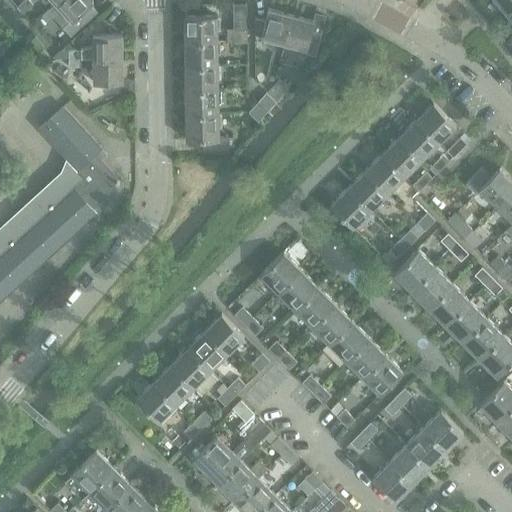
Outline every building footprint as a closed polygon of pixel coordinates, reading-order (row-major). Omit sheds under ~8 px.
[(29,0),(24,0),(17,7),(23,13),(33,4),(29,0)] [(57,0),(56,2),(42,15),(48,22),(53,17),(70,35),(97,11),(91,3),(93,1),(92,0),(57,0)] [(511,0),(495,0),(506,13),(511,8),(511,0)] [(233,3),(233,28),(233,29),(247,29),(246,3),(233,3)] [(260,35),(260,36),(283,42),(291,14),(268,8),(265,20),(254,17),(255,34),(260,35)] [(311,30),(314,20),(291,14),(283,42),(307,49),(305,53),(315,56),(321,33),(311,30)] [(42,15),(33,24),(40,30),(48,22),(42,15)] [(216,16),(184,16),(184,41),(216,40),(216,16)] [(247,43),(247,29),(233,29),(233,28),(227,28),(227,40),(233,40),(233,43),(247,43)] [(122,57),(122,34),(93,34),(93,48),(80,48),(80,50),(68,50),(68,58),(81,58),(93,58),(122,57)] [(185,65),(216,65),(216,40),(184,41),(185,65)] [(93,58),(93,82),(123,81),(122,57),(93,58)] [(68,67),(81,66),(81,58),(68,58),(68,67)] [(216,89),(216,65),(185,65),(185,89),(216,89)] [(279,78),(273,85),(283,93),(289,87),(279,78)] [(273,85),(268,91),(278,99),(283,93),(273,85)] [(217,113),(216,89),(185,89),(185,114),(217,113)] [(266,92),(257,102),(267,111),(276,101),(266,92)] [(257,102),(248,112),(258,121),(267,111),(257,102)] [(421,159),(456,125),(433,102),(399,136),(421,159)] [(0,299),(22,279),(96,212),(91,207),(117,183),(118,184),(120,183),(117,179),(116,180),(92,155),(100,147),(63,106),(40,127),(68,158),(62,172),(0,229),(0,299)] [(228,151),(227,137),(217,137),(217,113),(185,114),(186,138),(202,138),(202,151),(228,151)] [(421,159),(399,136),(365,170),(387,193),(421,159)] [(460,137),(446,152),(452,158),(466,144),(460,137)] [(450,160),(443,154),(429,167),(436,174),(450,160)] [(474,193),(479,188),(496,206),(511,190),(511,181),(499,168),(489,178),(481,169),(465,184),(474,193)] [(413,184),(419,191),(432,178),(424,169),(420,172),(423,174),(413,184)] [(330,204),(353,227),(387,193),(365,170),(330,204)] [(511,221),(511,190),(496,206),(511,221)] [(435,220),(427,212),(416,223),(424,231),(435,220)] [(471,231),(454,213),(446,221),(463,238),(471,231)] [(407,247),(418,236),(410,228),(400,239),(407,247)] [(480,240),(471,231),(463,238),(472,248),(480,240)] [(448,232),(440,240),(451,250),(458,243),(448,232)] [(407,247),(400,239),(389,250),(397,258),(407,247)] [(461,260),(468,253),(458,243),(451,250),(461,260)] [(418,248),(394,272),(411,290),(435,266),(418,248)] [(283,251),(260,274),(278,291),(300,269),(283,251)] [(498,254),(489,263),(498,272),(507,263),(498,254)] [(506,281),(511,275),(511,268),(507,263),(498,272),(506,281)] [(428,307),(452,283),(435,266),(411,290),(428,307)] [(482,267),(474,274),(485,284),(492,277),(482,267)] [(300,269),(278,291),(295,308),(317,286),(300,269)] [(495,294),(502,287),(492,277),(485,284),(495,294)] [(445,324),(469,300),(452,283),(428,307),(445,324)] [(317,286),(295,308),(312,325),(334,303),(317,286)] [(462,341),(486,317),(469,300),(445,324),(462,341)] [(334,303),(312,325),(329,342),(351,320),(334,303)] [(241,307),(234,314),(244,325),(252,318),(241,307)] [(221,313),(204,330),(227,353),(244,335),(221,313)] [(479,358),(503,334),(486,317),(462,341),(479,358)] [(254,334),(261,327),(252,318),(244,325),(254,334)] [(351,320),(329,342),(346,359),(368,337),(351,320)] [(204,330),(188,347),(210,369),(227,353),(204,330)] [(497,376),(511,360),(511,342),(503,334),(479,358),(497,376)] [(346,359),(353,366),(362,376),(385,354),(368,337),(346,359)] [(276,340),(268,348),(278,359),(286,351),(276,340)] [(188,347),(170,364),(193,386),(210,369),(188,347)] [(289,369),(297,362),(286,351),(278,359),(289,369)] [(251,363),(259,371),(269,361),(262,353),(251,363)] [(380,394),(403,371),(385,354),(362,376),(380,394)] [(170,364),(153,381),(176,404),(193,386),(170,364)] [(310,374),(302,382),(312,392),(320,385),(310,374)] [(236,394),(245,385),(238,377),(228,387),(236,394)] [(511,387),(503,379),(479,403),(497,421),(511,405),(511,387)] [(153,381),(136,399),(158,421),(176,404),(153,381)] [(323,403),(330,395),(320,385),(312,392),(323,403)] [(228,387),(217,398),(225,405),(236,394),(228,387)] [(410,394),(403,388),(394,398),(400,404),(410,394)] [(384,407),(391,414),(400,404),(394,398),(384,407)] [(232,430),(242,440),(231,451),(240,460),(271,430),(241,399),(232,408),(243,419),(232,430)] [(511,435),(511,405),(497,421),(511,435)] [(355,419),(344,409),(336,416),(347,427),(355,419)] [(463,431),(440,409),(423,426),(445,449),(463,431)] [(212,419),(204,411),(193,422),(200,430),(212,419)] [(191,439),(200,430),(193,422),(183,431),(191,439)] [(377,429),(370,422),(360,432),(367,439),(377,429)] [(406,444),(428,466),(445,449),(423,426),(406,444)] [(360,432),(350,442),(357,449),(367,439),(360,432)] [(173,441),(179,447),(185,441),(179,435),(173,441)] [(240,460),(231,451),(216,436),(204,447),(193,458),(218,483),(241,460),(240,460)] [(278,437),(271,444),(281,455),(289,447),(278,437)] [(200,443),(189,454),(193,458),(204,447),(200,443)] [(389,461),(411,483),(428,466),(406,444),(389,461)] [(291,464),(298,457),(289,447),(281,455),(291,464)] [(95,449),(65,480),(82,497),(113,466),(95,449)] [(249,469),(241,460),(218,483),(236,500),(258,478),(258,477),(267,468),(259,460),(249,469)] [(389,461),(371,478),(393,501),(411,483),(389,461)] [(82,497),(82,498),(90,490),(107,507),(130,484),(113,466),(82,497)] [(305,478),(315,488),(322,481),(312,471),(305,478)] [(236,500),(247,511),(258,511),(276,495),(258,478),(236,500)] [(135,511),(147,501),(130,484),(107,507),(111,511),(135,511)] [(330,489),(313,506),(318,511),(326,511),(340,499),(330,489)] [(258,511),(291,511),(292,511),(276,495),(258,511)] [(342,511),(348,507),(340,499),(326,511),(342,511)] [(135,511),(158,511),(147,501),(135,511)] [(66,511),(57,503),(50,510),(51,511),(66,511)]
